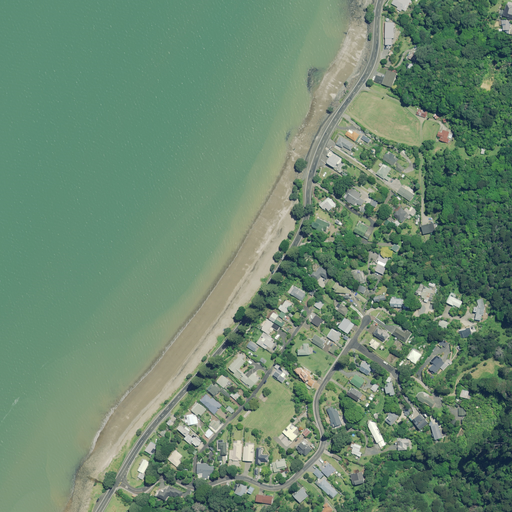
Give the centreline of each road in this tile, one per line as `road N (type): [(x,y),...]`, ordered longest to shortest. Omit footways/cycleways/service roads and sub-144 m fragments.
road 1 (primary): [(117,479),(292,248),(320,148),(371,65),(381,0)]
road 2 (residential): [(191,486),(239,477),(273,488),(304,469),(322,448),(318,394),(352,341)]
road 3 (residential): [(191,486),(195,457),(253,395),(311,308)]
